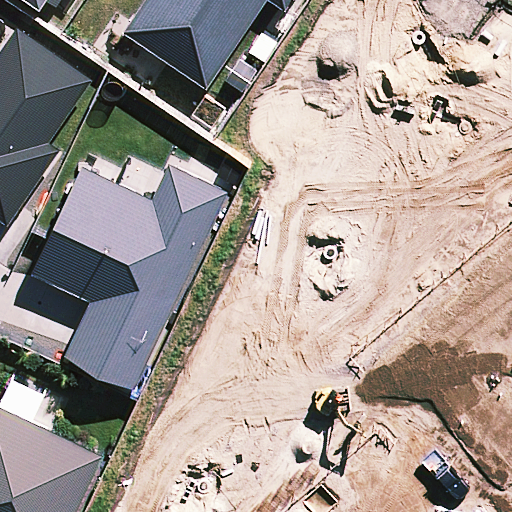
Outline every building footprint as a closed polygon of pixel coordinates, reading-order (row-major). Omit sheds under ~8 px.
[(135,0),(124,17),(207,74),(258,0),(135,0)] [(95,67),(19,13),(0,39),(0,205),(9,212),(63,136),(52,129),(95,67)] [(136,375),(229,177),(171,149),(154,186),(84,152),(48,229),(34,260),(92,287),(67,342),(136,375)] [(511,511),(511,242),(365,370),(492,511),(511,511)] [(1,391),(35,407),(47,383),(12,366),(1,391)] [(71,511),(105,441),(35,407),(1,391),(0,390),(0,511),(71,511)] [(406,511),(374,475),(330,511),(406,511)]
